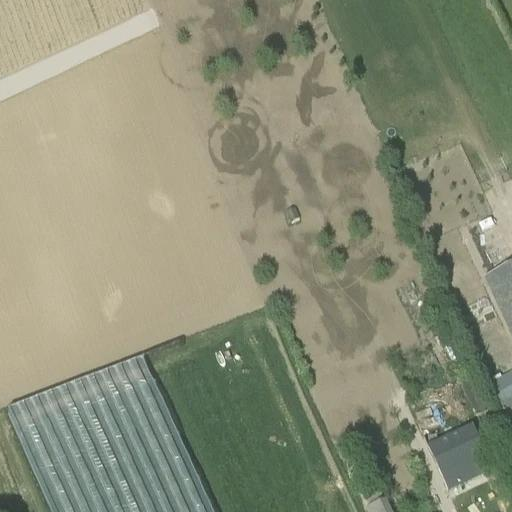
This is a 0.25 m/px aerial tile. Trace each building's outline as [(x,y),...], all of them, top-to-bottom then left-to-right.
[(511,432),(511,374),(488,388),(511,432)] [(474,421),(491,413),(474,376),(457,384),(474,421)] [(43,396),(47,406),(82,391),(78,381),(43,396)] [(428,451),(438,474),(448,494),(493,473),(473,430),(443,444),(428,451)] [(378,489),(360,497),(366,511),(387,511),(384,504),(379,491),(378,489)]
